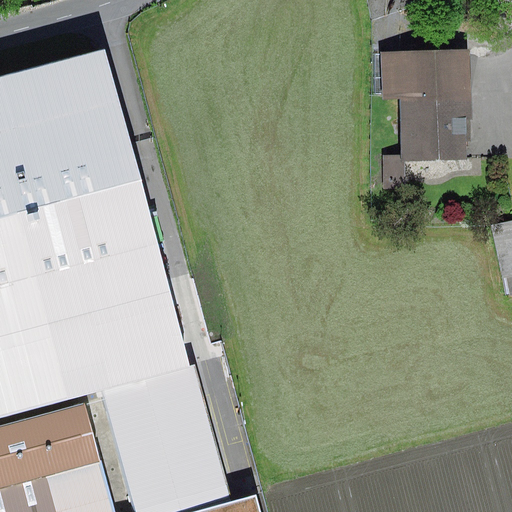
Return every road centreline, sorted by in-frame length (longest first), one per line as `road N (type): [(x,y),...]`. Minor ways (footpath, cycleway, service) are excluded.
road 1 (unknown): [(224,511),(214,391),(158,171),(100,6)]
road 2 (residential): [(122,0),(0,34)]
